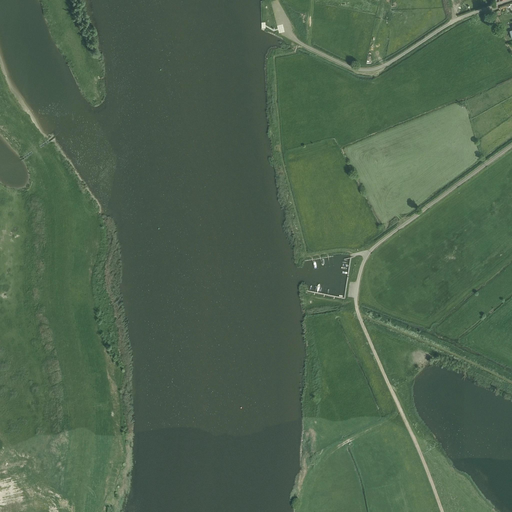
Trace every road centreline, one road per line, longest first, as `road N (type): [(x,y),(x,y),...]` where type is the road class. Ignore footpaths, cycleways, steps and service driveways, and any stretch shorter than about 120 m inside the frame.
road 1 (unclassified): [(274,1),(290,36),(366,70),(461,17),(510,0)]
road 2 (unclassified): [(356,305),(369,251),(511,146)]
road 3 (track): [(356,310),(441,511)]
